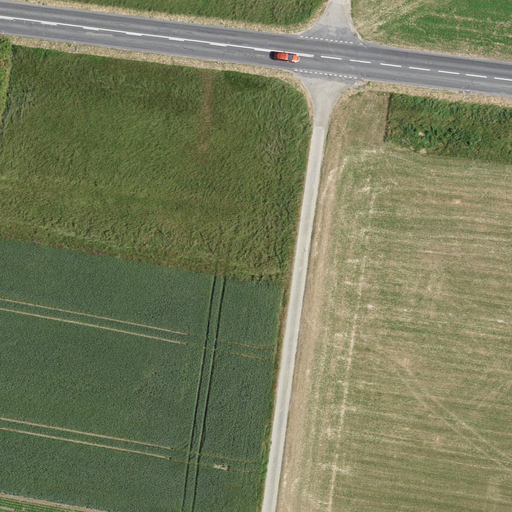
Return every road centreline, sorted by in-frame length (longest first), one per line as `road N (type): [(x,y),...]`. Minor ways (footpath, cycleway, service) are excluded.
road 1 (track): [(327,56),(269,511)]
road 2 (secondary): [(327,56),(0,17)]
road 3 (secondary): [(511,80),(327,56)]
